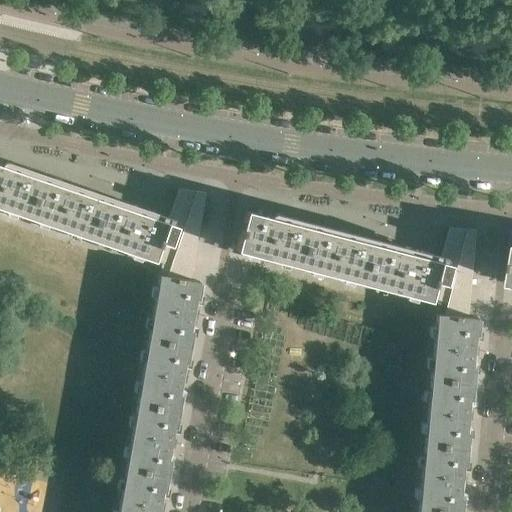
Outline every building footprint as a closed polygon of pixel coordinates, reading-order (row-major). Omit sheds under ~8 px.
[(0,207),(127,251),(154,260),(161,241),(170,245),(177,225),(184,227),(187,217),(171,212),(168,222),(140,212),(141,208),(132,205),(131,209),(77,191),(78,186),(70,183),(68,188),(15,169),(16,165),(7,162),(6,166),(0,164),(0,207)] [(195,252),(205,193),(197,191),(197,192),(179,189),(171,212),(187,217),(184,227),(177,225),(170,245),(161,241),(154,260),(184,270),(190,251),(195,252)] [(402,293),(402,294),(430,301),(435,281),(444,284),(449,263),(456,265),(459,255),(442,251),(440,261),(411,253),(412,249),(403,247),(402,251),(347,237),(348,232),(339,230),(338,234),(283,220),(284,216),(275,213),(274,218),(246,211),(235,250),(402,293)] [(470,290),(476,229),(467,229),(449,228),(442,251),(459,255),(456,265),(449,263),(444,284),(435,281),(430,301),(437,303),(436,314),(459,316),(467,289),(470,290)] [(195,310),(200,281),(159,274),(148,339),(188,346),(193,319),(197,320),(198,311),(195,310)] [(477,356),(478,347),(474,346),(476,319),(477,319),(477,318),(459,316),(436,314),(435,315),(436,315),(430,379),(470,383),(473,355),(477,356)] [(185,383),(187,374),(183,374),(188,346),(148,339),(136,403),(177,410),(182,383),(185,383)] [(471,420),(472,412),(472,411),(468,411),(470,383),(430,379),(424,444),(464,448),(467,420),(471,420)] [(176,439),(172,439),(177,410),(136,403),(125,467),(166,475),(171,448),(174,448),(176,439)] [(465,486),(466,477),(462,476),(464,448),(424,444),(418,509),(447,511),(458,511),(461,486),(465,486)] [(161,511),(162,511),(165,503),(161,503),(166,475),(125,467),(117,511),(159,511),(161,511)]
